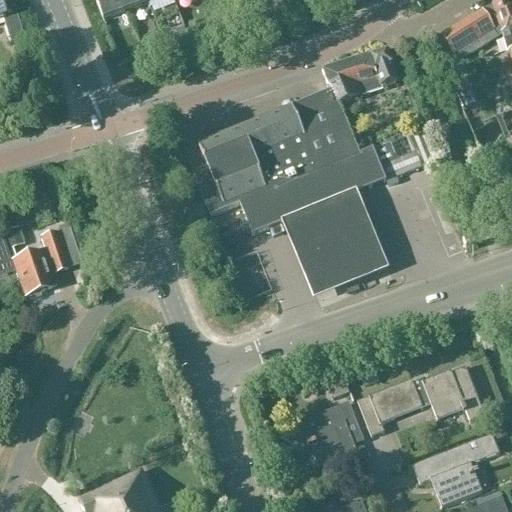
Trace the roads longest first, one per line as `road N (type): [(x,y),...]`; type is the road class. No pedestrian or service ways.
road 1 (tertiary): [(200,375),(511,272)]
road 2 (residential): [(105,129),(349,39),(384,15)]
road 3 (residential): [(3,511),(49,398),(103,308),(163,276)]
road 4 (residential): [(163,276),(105,129)]
road 5 (tertiary): [(247,511),(200,375)]
road 6 (residential): [(105,129),(54,0)]
